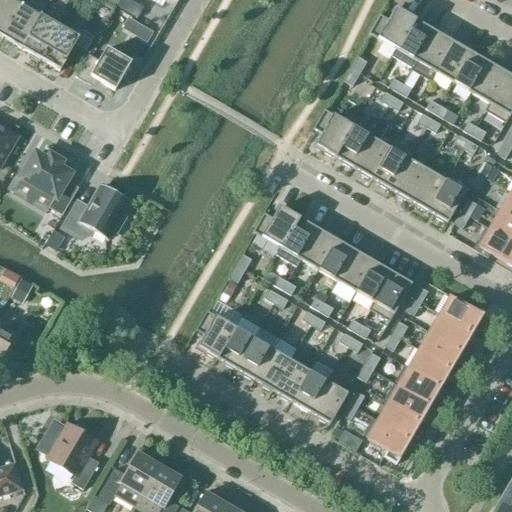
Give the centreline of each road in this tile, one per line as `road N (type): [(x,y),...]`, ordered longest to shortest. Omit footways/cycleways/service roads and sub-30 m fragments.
road 1 (residential): [(319,511),(109,393),(57,388),(0,399)]
road 2 (residential): [(0,65),(123,138),(201,0)]
road 3 (residential): [(163,351),(421,504)]
road 4 (residential): [(511,307),(270,168)]
road 5 (residential): [(511,343),(421,504)]
